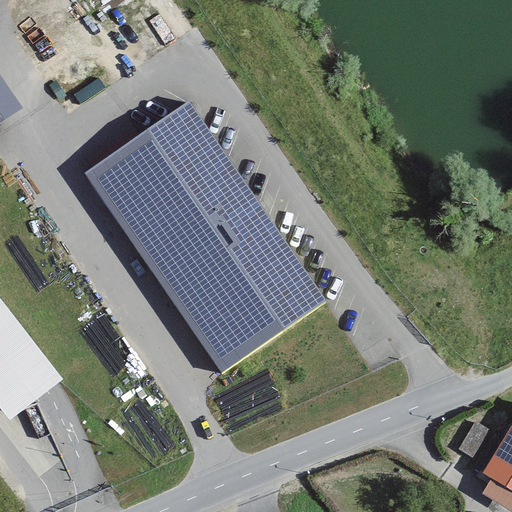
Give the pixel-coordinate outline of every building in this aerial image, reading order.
[(195,106),(91,176),(227,376),(331,306),(195,106)] [(0,111),(0,130),(9,125),(0,111)] [(0,300),(0,412),(12,428),(66,387),(0,300)] [(476,418),(460,447),(474,454),(490,426),(476,418)] [(511,432),(485,477),(511,493),(511,432)]
